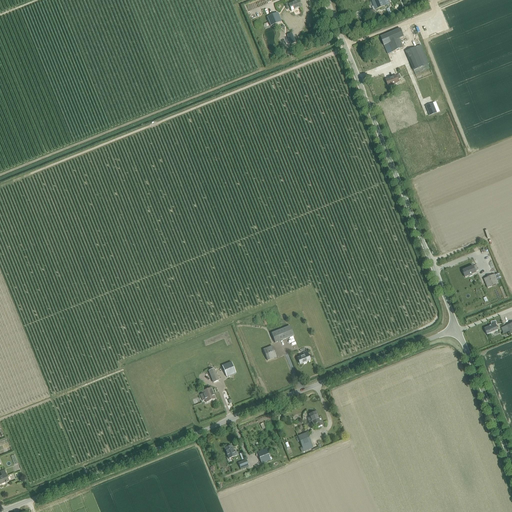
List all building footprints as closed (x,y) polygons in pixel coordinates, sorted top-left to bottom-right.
[(376,10),(386,6),(390,4),(388,0),(375,0),(372,1),(376,10)] [(291,11),(301,7),(299,1),(288,5),(286,6),(287,10),(290,9),(291,11)] [(270,26),(281,22),(278,13),(267,17),(270,26)] [(403,48),(400,39),(404,38),(400,29),(380,37),(384,46),(388,54),(392,52),(392,53),(403,48)] [(415,75),(429,69),(428,65),(429,64),(421,46),(406,52),(414,71),(415,75)] [(398,80),(401,79),(399,75),(397,76),(386,81),(388,87),(399,83),(398,80)] [(433,102),(426,105),(429,114),(436,112),(433,102)] [(475,271),(478,269),(476,266),(473,267),(462,271),(465,278),(476,273),(475,271)] [(487,288),(498,284),(495,275),(484,279),(487,288)] [(487,335),(498,331),(496,325),(497,324),(496,321),(491,322),(492,326),(484,329),(487,335)] [(275,343),(294,336),(290,326),(271,334),(275,343)] [(509,332),(507,326),(501,328),(504,334),(509,332)] [(267,361),(276,357),(272,346),(263,350),(267,361)] [(300,365),(310,361),(308,354),(307,352),(303,354),(304,356),(297,359),(300,365)] [(227,377),(236,374),(231,363),(222,366),(227,377)] [(219,381),(214,370),(209,372),(213,383),(219,381)] [(211,389),(202,392),(203,394),(200,395),(203,401),(205,400),(206,403),(215,399),(211,389)] [(311,421),(313,425),(315,424),(317,427),(323,425),(320,418),(318,418),(315,412),(309,415),(310,417),(308,418),(309,422),(311,421)] [(307,433),(298,437),(304,452),(313,448),(311,444),(307,433)] [(229,459),(237,455),(236,451),(233,452),(231,446),(224,449),(229,459)] [(261,464),(270,460),(266,449),(257,453),(261,464)] [(238,464),(240,469),(248,466),(246,461),(238,464)] [(0,485),(9,482),(5,473),(4,470),(0,472),(1,475),(2,477),(0,478),(0,485)]
